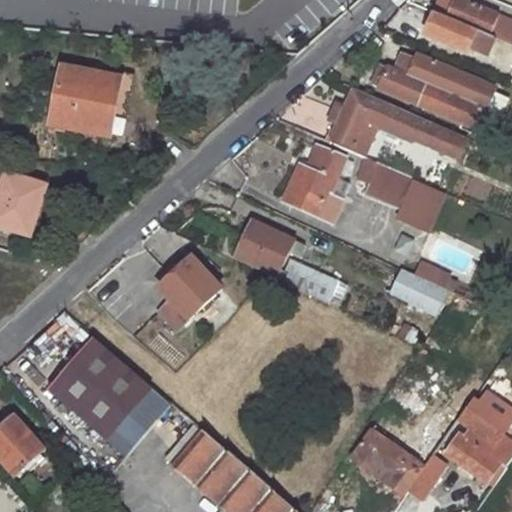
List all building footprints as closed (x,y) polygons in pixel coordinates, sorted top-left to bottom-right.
[(430,20),(424,33),(470,52),(472,48),(487,54),(494,36),(511,42),(511,20),(460,0),(438,0),(434,10),(430,20)] [(397,57),(393,66),(407,72),(414,56),(399,50),(397,57)] [(380,75),(376,85),(477,127),(495,88),(415,53),(414,56),(407,72),(393,66),(386,63),(380,75)] [(65,69),(53,126),(109,137),(116,102),(120,80),(65,69)] [(413,136),(459,155),(467,135),(354,86),(346,104),(336,100),(333,108),(328,118),(338,122),(332,138),(354,148),(358,137),(369,142),(377,124),(411,140),(413,136)] [(308,115),(301,129),(324,139),(330,125),(308,115)] [(339,197),(331,194),(338,178),(346,182),(348,176),(341,172),(347,158),(316,145),(306,167),(299,163),(291,181),(283,199),(329,220),(339,197)] [(443,193),(414,181),(415,178),(365,157),(357,177),(368,182),(363,192),(400,208),(396,217),(428,230),(443,193)] [(6,173),(0,191),(0,226),(31,235),(39,211),(47,186),(6,173)] [(338,178),(331,194),(339,197),(346,182),(338,178)] [(244,237),(235,257),(328,300),(337,281),(291,260),(286,270),(280,268),(288,250),(299,255),(304,244),(252,220),(244,237)] [(177,269),(159,287),(168,298),(158,307),(178,329),(222,286),(192,254),(177,269)] [(402,268),(391,291),(438,312),(448,289),(402,268)] [(75,360),(49,391),(77,414),(102,435),(106,439),(153,385),(95,336),(75,360)] [(459,419),(471,402),(462,396),(453,409),(449,407),(415,453),(410,449),(415,441),(407,435),(401,442),(395,439),(392,444),(373,430),(354,458),(406,496),(459,419)] [(494,486),(511,461),(511,440),(503,435),(510,424),(474,399),(471,402),(459,419),(474,429),(467,439),(462,436),(450,454),(461,462),(455,470),(472,482),(477,474),(494,486)] [(2,426),(0,427),(0,456),(15,475),(46,448),(16,414),(2,426)] [(301,511),(203,429),(173,466),(225,511),(301,511)] [(439,475),(429,469),(413,491),(424,498),(439,475)]
